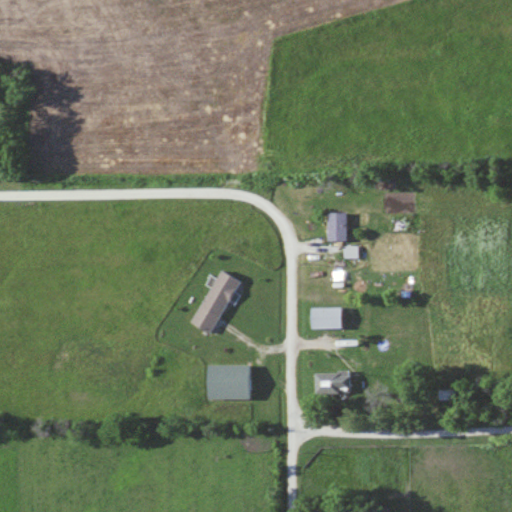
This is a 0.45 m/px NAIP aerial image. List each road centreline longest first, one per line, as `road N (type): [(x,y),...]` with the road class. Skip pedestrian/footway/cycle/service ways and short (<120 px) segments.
road 1 (residential): [(289,511),(290,252),(283,217)]
road 2 (residential): [(283,217),(243,191),(0,191)]
road 3 (residential): [(288,431),(511,425)]
